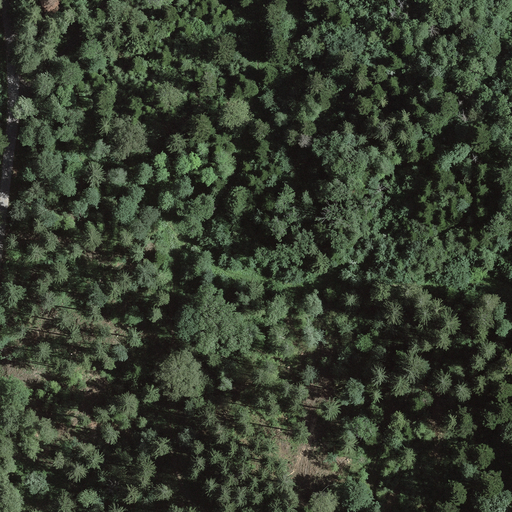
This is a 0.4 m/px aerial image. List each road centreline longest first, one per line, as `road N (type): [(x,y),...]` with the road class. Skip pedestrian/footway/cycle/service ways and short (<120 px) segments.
road 1 (unclassified): [(0,20),(13,72),(0,252)]
road 2 (track): [(12,98),(56,75),(108,0)]
